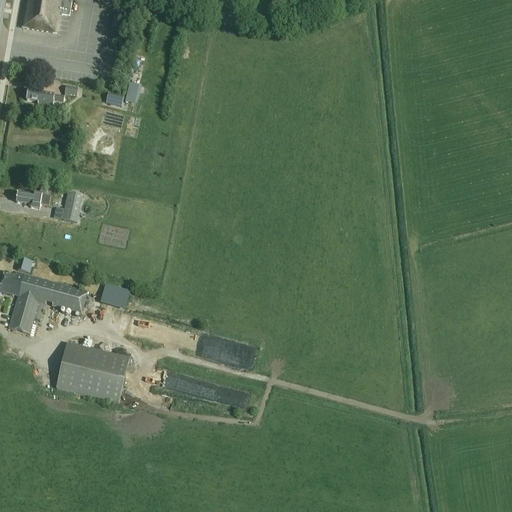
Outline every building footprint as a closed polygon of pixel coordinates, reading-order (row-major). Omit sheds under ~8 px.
[(27,0),(23,30),(56,35),(60,16),(70,17),(72,0),(27,0)] [(121,18),(115,17),(112,31),(120,32),(124,33),(127,19),(121,18)] [(130,83),(125,102),(137,105),(142,86),(130,83)] [(67,89),(65,96),(77,98),(78,91),(67,89)] [(65,99),(29,93),(26,95),(26,100),(27,102),(38,104),(38,107),(53,109),(54,104),(64,105),(65,99)] [(108,95),(106,104),(121,108),(123,99),(108,95)] [(78,225),(83,197),(68,194),(62,222),(78,225)] [(32,198),(18,195),(16,197),(15,202),(17,204),(31,207),(30,209),(40,211),(41,207),(49,208),(51,198),(33,195),(32,198)] [(32,263),(21,260),(17,272),(29,275),(32,263)] [(88,293),(17,274),(16,278),(5,275),(0,291),(0,293),(18,298),(9,331),(29,336),(33,321),(40,323),(46,303),(53,305),(52,308),(82,316),(88,293)] [(125,310),(131,291),(106,284),(100,303),(125,310)] [(241,361),(245,362),(245,365),(253,367),(256,347),(244,345),(243,356),(242,356),(241,361)] [(130,361),(68,346),(56,390),(118,405),(130,361)]
